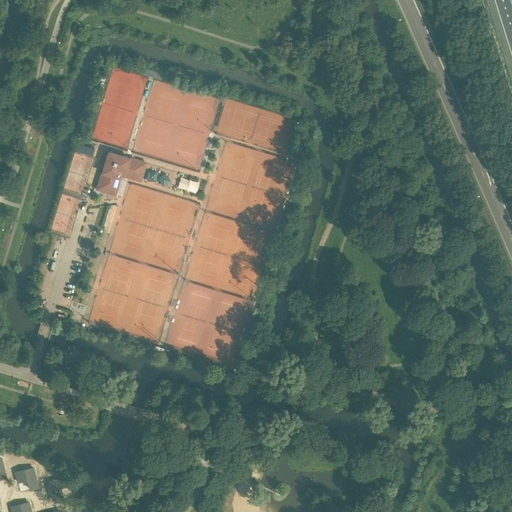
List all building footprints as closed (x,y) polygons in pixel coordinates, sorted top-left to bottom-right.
[(0,117),(6,90),(9,69),(13,46),(15,30),(16,25),(17,14),(18,0),(17,0),(16,14),(15,25),(15,30),(13,46),(9,69),(5,90),(0,115),(0,117)] [(145,68),(143,74),(150,76),(160,79),(162,73),(145,68)] [(78,145),(76,152),(91,157),(93,150),(78,145)] [(108,152),(103,170),(98,187),(115,192),(120,174),(138,180),(143,163),(108,152)] [(197,190),(199,179),(181,177),(179,187),(197,190)] [(194,459),(205,464),(208,458),(197,453),(194,459)] [(34,468),(16,471),(18,482),(28,480),(30,489),(38,488),(34,468)] [(69,485),(68,477),(49,482),(53,499),(62,497),(60,488),(61,487),(69,485)] [(30,511),(29,503),(11,507),(12,511),(30,511)]
